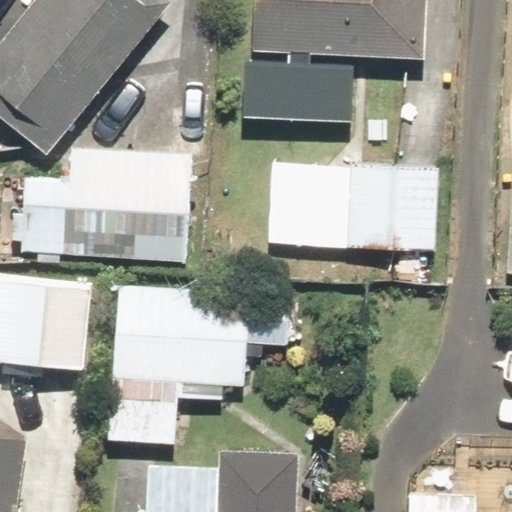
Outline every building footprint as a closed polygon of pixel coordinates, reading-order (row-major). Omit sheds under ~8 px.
[(33,0),(0,41),(0,112),(48,151),(169,0),(33,0)] [(256,0),(254,48),(421,57),(423,0),(256,0)] [(19,174),(13,250),(189,263),(198,157),(73,147),(70,178),(19,174)] [(438,166),(350,163),(348,249),(436,252),(438,166)] [(93,282),(8,277),(3,363),(87,369),(93,282)] [(298,295),(120,287),(113,441),(180,444),(182,397),(228,399),(229,385),(250,386),(252,343),(295,345),(298,295)] [(0,511),(16,511),(28,437),(0,433),(0,511)] [(296,511),(299,447),(220,443),(217,511),(145,509),(144,511),(296,511)]
